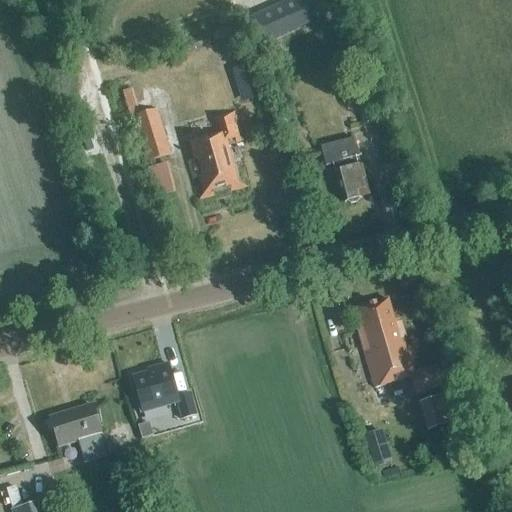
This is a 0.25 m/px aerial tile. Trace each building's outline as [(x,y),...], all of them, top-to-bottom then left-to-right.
[(262,47),(315,23),(305,0),(303,0),(252,23),(262,47)] [(364,125),(378,121),(370,93),(364,73),(351,76),(356,97),(364,125)] [(147,163),(170,156),(157,112),(134,119),(147,163)] [(242,142),(234,114),(210,121),(210,122),(216,120),(221,136),(198,143),(197,139),(182,143),(183,144),(189,142),(195,161),(187,164),(192,181),(200,179),(205,198),(198,200),(199,201),(214,197),(213,192),(229,188),(231,192),(246,188),(245,187),(236,189),(223,143),(237,139),(238,143),(242,142)] [(78,136),(88,133),(84,119),(74,122),(78,136)] [(359,158),(354,140),(320,149),(326,169),(333,167),(335,175),(334,175),(337,186),(340,188),(344,204),(347,203),(350,206),(357,204),(359,200),(362,200),(362,199),(369,197),(361,168),(358,169),(355,159),(359,158)] [(147,168),(155,198),(175,192),(166,163),(147,168)] [(416,396),(443,388),(437,368),(415,375),(399,321),(394,323),(388,301),(357,311),(363,332),(358,333),(375,390),(411,379),(416,396)] [(155,373),(133,379),(138,398),(135,399),(140,417),(156,412),(178,406),(184,429),(199,425),(190,396),(178,399),(168,365),(154,369),(155,373)] [(452,424),(442,398),(422,405),(431,431),(452,424)] [(92,408),(50,421),(58,448),(78,442),(85,465),(107,459),(100,436),(101,435),(92,408)] [(511,477),(503,480),(511,505),(511,477)] [(46,511),(43,503),(15,511),(46,511)]
